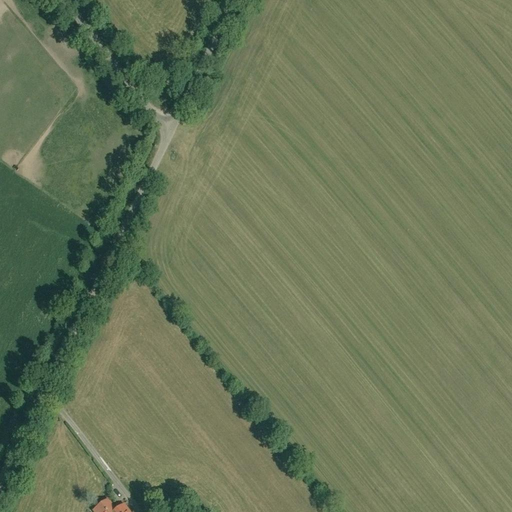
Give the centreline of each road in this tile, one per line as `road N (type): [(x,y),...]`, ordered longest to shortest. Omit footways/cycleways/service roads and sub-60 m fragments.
road 1 (unclassified): [(29,415),(169,135)]
road 2 (unclassified): [(169,135),(64,0)]
road 3 (unclassified): [(169,135),(234,0)]
